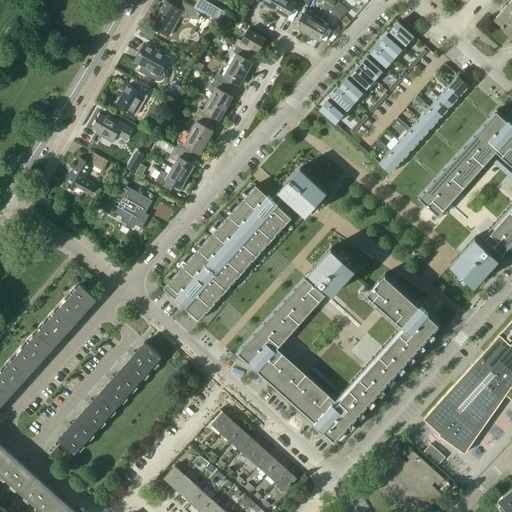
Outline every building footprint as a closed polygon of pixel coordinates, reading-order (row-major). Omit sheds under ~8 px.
[(226,12),(204,0),(197,0),(193,7),(220,23),(226,12)] [(280,0),(264,0),(263,3),(275,10),(280,0)] [(287,17),(296,0),(295,0),(289,0),(290,0),(289,0),(280,0),(275,10),(287,17)] [(511,34),(511,32),(511,0),(510,0),(506,5),(505,4),(502,7),(503,8),(494,19),(511,34)] [(168,36),(179,17),(197,19),(200,12),(183,2),(179,9),(166,1),(151,26),(168,36)] [(348,10),(338,1),(334,6),(344,15),(348,10)] [(344,15),(334,6),(330,11),(340,19),(344,15)] [(308,33),(315,20),(309,16),(310,13),(305,10),(295,27),(308,33)] [(320,40),(329,24),(324,21),(323,23),(315,20),(308,33),(320,40)] [(414,35),(398,21),(390,30),(406,45),(414,35)] [(258,51),(265,39),(248,29),(241,41),(238,39),(234,45),(237,46),(249,53),(252,48),(258,51)] [(402,48),(386,34),(378,43),(394,58),(402,48)] [(394,58),(378,43),(370,52),(386,66),(394,58)] [(161,70),(169,57),(145,44),(135,62),(141,65),(138,71),(155,81),(158,81),(160,81),(162,80),(164,78),(165,76),(165,74),(163,72),(161,70)] [(252,62),(246,59),(249,53),(237,46),(233,52),(237,54),(231,65),(245,74),(252,62)] [(419,60),(427,51),(424,49),(416,57),(419,60)] [(383,70),(367,56),(359,65),(375,79),(383,70)] [(411,69),(419,60),(416,57),(408,66),(411,69)] [(239,86),(245,74),(231,65),(224,77),(221,75),(217,81),(229,88),(232,82),(239,86)] [(375,79),(359,65),(351,74),(367,88),(375,79)] [(399,82),(407,73),(404,70),(396,79),(399,82)] [(443,79),(436,73),(434,76),(440,82),(443,79)] [(459,96),(469,85),(458,74),(449,84),(447,86),(459,96)] [(363,92),(347,78),(339,87),(355,101),(363,92)] [(232,97),(226,93),(229,88),(217,81),(215,79),(209,89),(213,92),(209,99),(226,108),(232,97)] [(391,90),(399,82),(396,79),(388,88),(391,90)] [(459,96),(447,86),(449,84),(443,79),(440,82),(446,87),(438,97),(449,107),(459,96)] [(135,115),(147,95),(151,88),(137,80),(133,87),(128,84),(116,104),(135,115)] [(355,101),(339,87),(331,96),(347,110),(355,101)] [(174,88),(168,89),(170,97),(176,95),(174,88)] [(380,103),(387,95),(384,92),(377,101),(380,103)] [(423,100),(417,95),(414,97),(421,103),(423,100)] [(439,118),(449,107),(438,97),(429,106),(428,107),(439,118)] [(219,120),(226,108),(209,99),(203,110),(198,108),(195,113),(210,122),(213,116),(219,120)] [(344,114),(328,99),(319,109),(335,123),(344,114)] [(439,118),(428,107),(429,106),(423,100),(421,103),(427,109),(418,118),(429,129),(439,118)] [(372,112),(380,103),(377,101),(369,109),(372,112)] [(474,284),(511,242),(511,123),(496,109),(418,196),(426,204),(416,215),(459,253),(450,263),(474,284)] [(133,129),(122,123),(121,125),(100,113),(92,128),(113,140),(116,134),(126,140),(133,129)] [(213,131),(207,127),(210,122),(195,113),(192,119),(196,121),(190,133),(207,142),(213,131)] [(360,125),(368,117),(365,114),(357,122),(360,125)] [(403,122),(397,116),(395,119),(401,125),(403,122)] [(420,140),(429,129),(418,118),(410,128),(408,129),(420,140)] [(356,130),(360,125),(357,122),(349,131),(352,134),(356,130)] [(420,140),(408,129),(410,128),(403,122),(401,125),(407,130),(399,140),(410,150),(420,140)] [(200,154),(207,142),(190,133),(183,144),(179,142),(176,147),(190,156),(193,150),(200,154)] [(384,144),(377,138),(375,141),(381,147),(384,144)] [(401,161),(410,150),(399,140),(390,149),(389,151),(401,161)] [(401,161),(389,151),(390,149),(384,144),(381,147),(388,152),(379,162),(390,173),(401,161)] [(194,165),(187,161),(190,156),(176,147),(175,147),(169,157),(176,161),(172,168),(187,177),(194,165)] [(84,178),(92,164),(102,170),(108,160),(94,152),(88,162),(80,157),(64,184),(74,190),(76,186),(90,194),(96,184),(84,178)] [(206,325),(305,215),(327,191),(300,167),(272,198),(268,195),(267,195),(256,184),(163,287),(206,325)] [(180,188),(187,177),(172,168),(168,174),(161,171),(155,181),(171,190),(174,185),(180,188)] [(119,173),(117,176),(122,178),(123,176),(126,171),(121,169),(119,173)] [(111,194),(102,210),(139,231),(141,227),(148,215),(155,202),(152,200),(122,183),(118,181),(111,194)] [(334,440),(422,342),(440,322),(385,272),(369,290),(350,273),(355,268),(331,246),(236,352),(249,364),(250,363),(256,369),(256,370),(315,423),(322,429),(334,440)] [(87,309),(97,298),(80,283),(58,307),(75,323),(84,313),(85,314),(87,312),(88,310),(87,309)] [(66,333),(75,323),(58,307),(37,331),(54,347),(63,336),(64,337),(67,334),(66,333)] [(511,319),(423,418),(439,433),(438,434),(464,453),(498,405),(496,404),(506,394),(511,399),(511,319)] [(44,357),(54,347),(37,331),(15,355),(32,371),(41,361),(42,362),(46,358),(44,357)] [(139,380),(161,356),(144,341),(134,352),(133,351),(130,354),(131,355),(122,365),(139,380)] [(23,381),(32,371),(15,355),(0,372),(0,385),(10,395),(19,385),(21,386),(24,382),(23,381)] [(118,404),(139,380),(122,365),(113,376),(112,375),(110,376),(109,378),(110,379),(101,389),(118,404)] [(1,405),(10,395),(0,385),(0,408),(1,408),(2,406),(1,405)] [(96,428),(118,404),(101,389),(92,400),(90,398),(87,402),(89,403),(79,413),(96,428)] [(221,432),(232,420),(223,412),(212,424),(221,432)] [(75,453),(96,428),(79,413),(70,424),(69,423),(66,426),(67,427),(58,437),(75,453)] [(230,440),(241,428),(232,420),(221,432),(230,440)] [(239,448),(250,436),(241,428),(230,440),(239,448)] [(248,456),(259,444),(250,436),(239,448),(248,456)] [(0,466),(12,453),(2,444),(3,443),(0,440),(0,466)] [(257,465),(268,453),(259,444),(248,456),(257,465)] [(196,451),(191,446),(187,451),(192,456),(196,451)] [(443,478),(412,449),(406,456),(409,459),(406,462),(395,453),(383,466),(394,476),(396,473),(401,477),(398,480),(409,490),(412,487),(416,491),(414,494),(425,504),(428,501),(432,505),(442,495),(431,485),(434,481),(438,484),(443,478)] [(36,475),(26,466),(27,465),(23,462),(23,463),(12,453),(0,466),(0,472),(21,492),(36,475)] [(266,473),(277,461),(268,453),(257,465),(266,473)] [(209,463),(201,456),(199,460),(206,466),(209,463)] [(276,481),(286,469),(277,461),(266,473),(276,481)] [(173,486),(184,473),(174,465),(163,477),(173,486)] [(182,494),(193,482),(197,477),(188,469),(184,473),(173,486),(182,494)] [(285,490),(296,478),(286,469),(276,481),(285,490)] [(46,511),(60,497),(50,487),(51,486),(48,483),(47,484),(36,475),(21,492),(43,511),(46,511)] [(191,502),(202,490),(193,482),(182,494),(191,502)] [(511,511),(511,487),(497,499),(506,511),(511,511)] [(200,510),(211,498),(202,490),(191,502),(200,510)] [(77,511),(74,509),(75,508),(71,505),(70,506),(60,497),(46,511),(77,511)] [(256,503),(248,497),(245,500),(253,507),(256,503)] [(202,511),(214,511),(220,506),(211,498),(200,510),(202,511)] [(270,506),(272,503),(267,499),(263,503),(268,507),(268,508),(271,511),(273,508),(270,506)]
